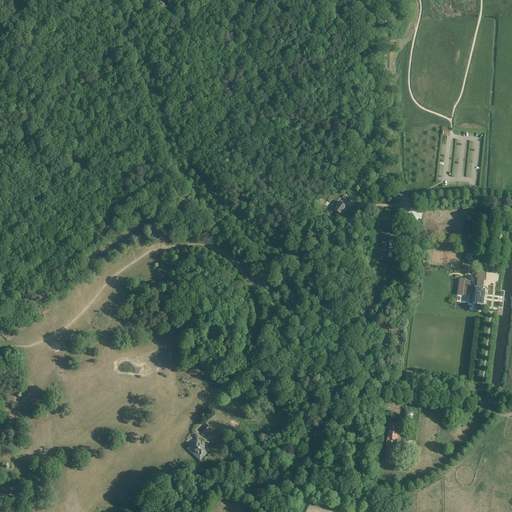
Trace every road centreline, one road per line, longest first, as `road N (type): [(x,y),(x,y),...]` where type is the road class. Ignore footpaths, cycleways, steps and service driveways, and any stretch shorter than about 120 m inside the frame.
road 1 (unclassified): [(511,201),(407,200),(393,187),(382,145),(392,0)]
road 2 (track): [(0,282),(176,175)]
road 3 (track): [(146,511),(200,471),(283,481)]
road 4 (unclassified): [(395,392),(511,414)]
